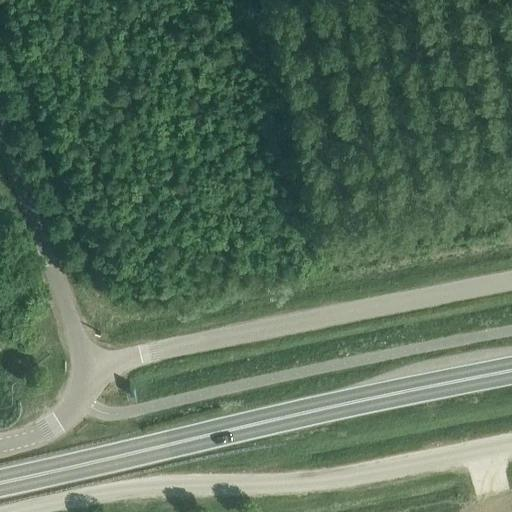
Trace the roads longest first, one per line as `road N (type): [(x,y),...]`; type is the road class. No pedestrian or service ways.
road 1 (trunk): [(0,485),(511,375)]
road 2 (unclassified): [(18,511),(153,484),(317,482),(511,444)]
road 3 (unclassified): [(87,368),(511,281)]
road 4 (unclassified): [(87,368),(0,141)]
road 5 (unclassified): [(0,441),(76,403),(87,368)]
